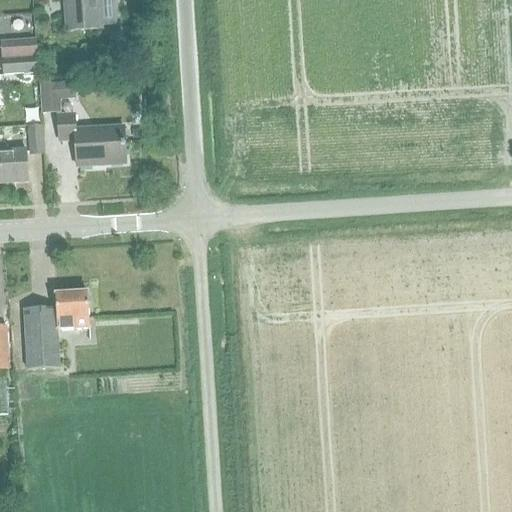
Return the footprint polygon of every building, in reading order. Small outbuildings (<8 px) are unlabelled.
[(103,30),(102,27),(118,26),(115,0),(66,0),(69,32),(103,30)] [(5,61),(38,59),(37,42),(4,45),(5,61)] [(39,74),(38,59),(5,61),(6,76),(39,74)] [(73,84),(41,86),(42,114),(60,113),(60,99),(74,98),(73,84)] [(78,168),(99,167),(98,165),(126,163),(124,128),(76,131),(75,117),(59,118),(61,143),(77,142),(78,168)] [(32,156),(45,155),(44,128),(31,129),(32,156)] [(142,131),(134,132),(135,140),(143,140),(142,131)] [(0,185),(29,183),(27,151),(0,152),(0,185)] [(24,311),(28,372),(59,370),(57,332),(90,330),(88,294),(56,296),(56,309),(24,311)] [(0,328),(0,371),(9,370),(6,328),(0,328)]
